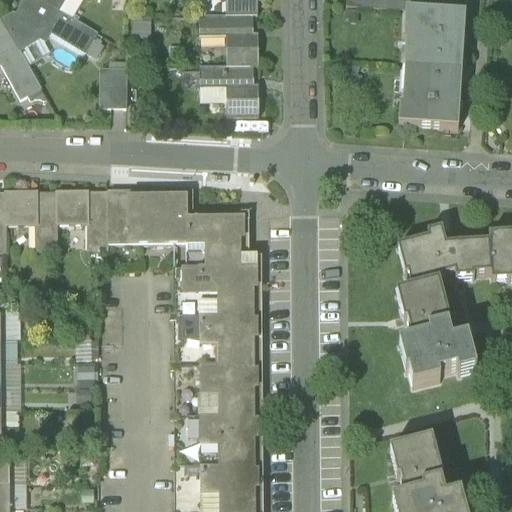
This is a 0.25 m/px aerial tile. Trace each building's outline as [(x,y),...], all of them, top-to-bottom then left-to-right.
[(1,23),(3,26),(19,55),(41,42),(40,39),(43,33),(85,58),(97,39),(59,16),(32,0),(29,0),(18,20),(13,17),(1,23)] [(32,0),(59,16),(68,0),(32,0)] [(225,0),(226,21),(250,21),(257,20),(257,0),(225,0)] [(347,0),(346,11),(393,14),(394,0),(347,0)] [(467,0),(394,0),(393,14),(407,15),(466,19),(467,0)] [(415,37),(413,74),(462,77),(466,19),(407,15),(406,36),(415,37)] [(226,42),(226,72),(250,72),(258,72),(257,39),(251,40),(250,21),(226,21),(199,21),(199,42),(226,42)] [(0,68),(20,105),(41,94),(19,55),(3,26),(0,27),(0,68)] [(251,91),(250,72),(226,72),(199,72),(200,93),(226,93),(227,123),(258,123),(258,90),(251,91)] [(458,136),(462,77),(413,74),(410,112),(401,111),(400,132),(458,136)] [(127,75),(108,75),(104,80),(104,113),(126,113),(127,75)] [(57,257),(56,231),(56,205),(37,205),(37,197),(5,198),(5,205),(5,231),(35,231),(35,258),(57,257)] [(56,197),(56,205),(56,231),(86,231),(87,257),(108,257),(108,250),(107,204),(88,205),(88,197),(56,197)] [(108,250),(186,249),(187,249),(187,224),(187,202),(107,202),(107,204),(108,250)] [(186,249),(186,263),(241,262),(240,223),(187,224),(187,249),(186,249)] [(240,223),(241,262),(186,263),(186,274),(253,273),(261,273),(261,265),(249,265),(248,223),(240,223)] [(455,283),(491,280),(489,248),(446,251),(441,235),(427,238),(429,245),(400,253),(412,297),(399,300),(412,347),(402,350),(414,395),(441,388),(440,383),(475,373),(467,344),(451,348),(448,334),(451,333),(438,284),(454,279),(455,283)] [(491,289),(511,287),(511,239),(488,241),(489,248),(491,280),(491,289)] [(255,511),(253,273),(186,274),(173,274),(175,511),(255,511)] [(263,511),(261,273),(253,273),(255,511),(263,511)] [(83,352),(95,352),(95,343),(74,344),(75,363),(84,363),(83,352)] [(465,511),(462,499),(447,503),(442,488),(444,487),(432,444),(392,456),(406,503),(395,506),(396,511),(465,511)] [(0,465),(0,489),(9,489),(9,465),(0,465)] [(0,489),(0,511),(9,511),(9,489),(0,489)]
